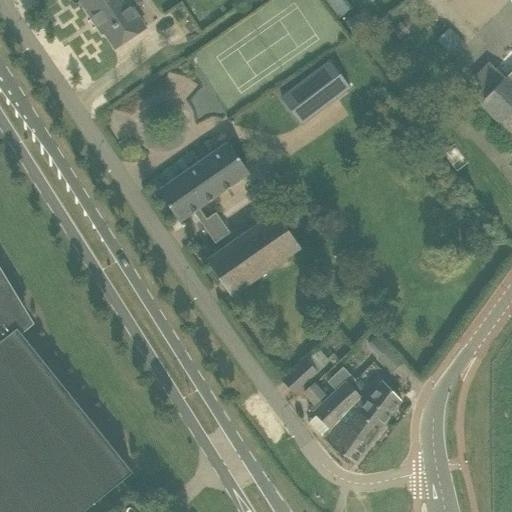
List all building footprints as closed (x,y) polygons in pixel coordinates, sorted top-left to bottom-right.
[(116,48),(145,29),(126,1),(125,2),(123,0),(81,0),(80,1),(102,34),(105,32),(116,48)] [(359,28),(352,17),(345,22),(352,33),(359,28)] [(453,58),(466,46),(449,28),(436,40),(453,58)] [(511,72),(506,79),(495,69),(490,65),(466,90),(480,103),(511,136),(511,72)] [(282,96),(304,125),(339,99),(318,70),(282,96)] [(226,145),(158,192),(179,222),(192,212),(214,243),(228,233),(214,213),(205,220),(198,209),(247,174),(226,145)] [(489,210),(511,193),(511,188),(505,178),(479,197),(489,210)] [(206,261),(231,297),(301,249),(287,230),(275,213),(206,261)] [(0,511),(83,511),(133,473),(19,331),(29,323),(0,275),(0,511)] [(392,374),(403,362),(377,335),(367,345),(378,356),(376,358),(392,374)] [(306,360),(297,368),(282,382),(294,394),(317,372),(306,360)] [(327,382),(336,391),(322,404),(339,421),(353,431),(350,435),(367,447),(379,430),(357,413),(351,408),(358,401),(361,398),(350,386),(356,381),(343,367),(327,382)] [(367,387),(360,380),(352,386),(359,394),(367,387)] [(379,430),(400,401),(382,381),(364,405),(358,401),(351,408),(357,413),(379,430)] [(305,392),(314,404),(323,396),(314,385),(305,392)] [(354,464),(367,447),(350,435),(353,431),(339,421),(322,404),(312,413),(316,417),(309,424),(323,437),(333,449),(354,464)]
